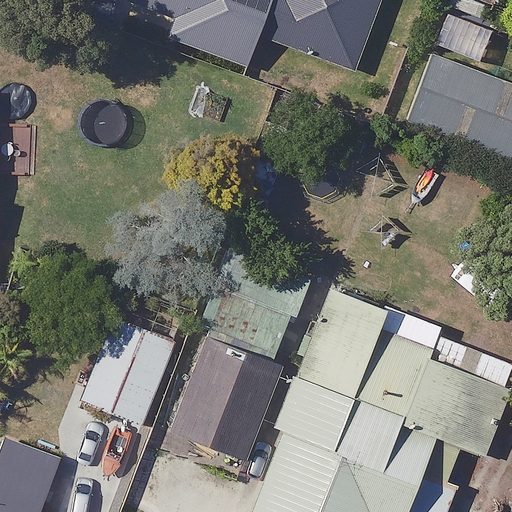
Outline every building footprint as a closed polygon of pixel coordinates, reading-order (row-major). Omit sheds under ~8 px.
[(131,0),(178,17),(171,38),(245,65),(256,34),(358,70),(382,0),(131,0)] [(511,87),(429,56),(406,117),(511,157),(511,87)] [(350,171),(298,153),(278,208),(331,226),(350,171)] [(311,274),(233,239),(197,319),(275,354),(311,274)] [(385,316),(331,291),(269,428),(254,460),(230,511),(446,511),(511,369),(511,361),(389,306),(385,316)] [(175,338),(114,315),(81,399),(142,423),(175,338)] [(282,367),(208,338),(170,434),(243,463),(282,367)] [(39,511),(60,460),(8,438),(0,456),(0,511),(39,511)]
